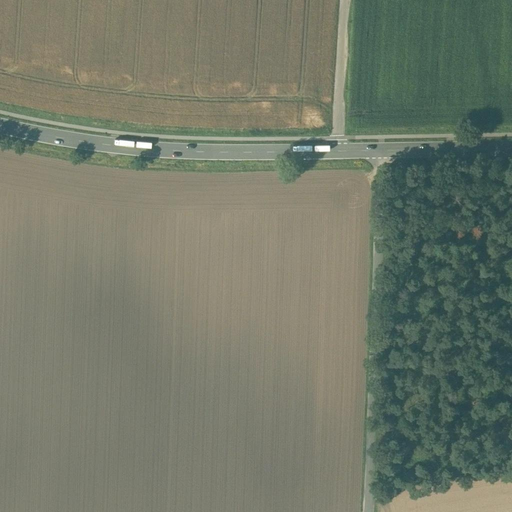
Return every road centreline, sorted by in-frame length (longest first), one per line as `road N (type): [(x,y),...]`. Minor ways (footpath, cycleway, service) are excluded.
road 1 (unclassified): [(368,511),(381,149)]
road 2 (secondary): [(0,124),(133,147),(336,150)]
road 3 (unclassified): [(336,150),(345,0)]
road 4 (secondary): [(381,149),(511,147)]
